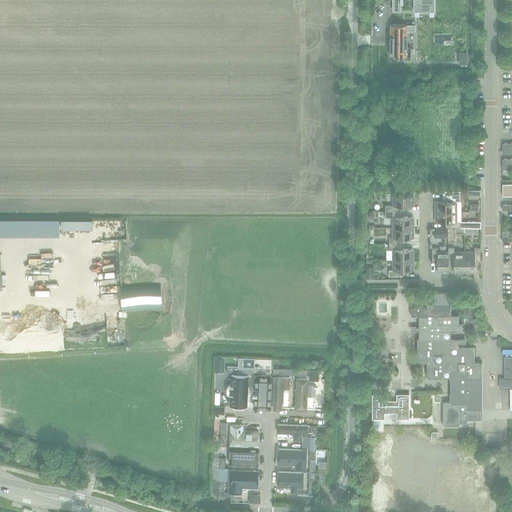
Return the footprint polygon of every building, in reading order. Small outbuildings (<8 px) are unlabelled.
[(400,0),(392,0),(392,10),(400,10),(400,0)] [(422,28),(422,24),(390,24),(390,55),(406,55),(410,55),(410,46),(406,46),(407,28),(422,28)] [(435,211),(456,211),(456,201),(460,201),(460,195),(460,190),(442,190),(442,200),(435,200),(435,211)] [(385,205),(385,211),(402,211),(402,205),(413,205),(413,194),(393,194),(393,205),(385,205)] [(402,216),(402,211),(385,211),(385,217),(393,217),(393,227),(413,227),(413,216),(402,216)] [(456,211),(435,211),(435,221),(446,222),(446,227),(460,227),(460,221),(456,221),(456,211)] [(389,243),(402,243),(402,237),(413,237),(413,227),(393,227),(393,237),(389,237),(389,243)] [(393,259),(413,259),(413,249),(402,249),(402,243),(389,243),(389,249),(393,249),(393,259)] [(448,251),(438,251),(438,247),(431,247),(431,261),(437,261),(437,272),(448,272),(448,261),(448,251)] [(464,272),(464,251),(454,251),(454,247),(448,247),(448,251),(448,261),(454,261),(454,272),(464,272)] [(464,251),(464,272),(475,272),(475,261),(480,261),(480,247),(474,247),(474,251),(464,251)] [(413,259),(393,259),(393,269),(389,269),(389,276),(402,276),(402,270),(413,270),(413,259)] [(450,315),(450,292),(434,292),(434,303),(426,303),(426,307),(411,307),(411,315),(419,315),(419,338),(417,338),(417,354),(411,354),(411,362),(426,362),(426,378),(450,378),(450,401),(443,401),(443,425),(459,425),(459,419),(482,419),(482,361),(474,361),(474,346),(458,346),(458,342),(455,342),(455,338),(450,338),(450,331),(462,331),(462,322),(458,322),(458,315),(450,315)] [(267,377),(253,376),(252,406),(267,407),(267,377)] [(283,376),(275,376),(275,407),(282,408),(283,376)] [(307,379),(298,378),(297,407),(307,407),(307,379)] [(232,425),(231,443),(260,444),(260,432),(244,432),(244,425),(232,425)] [(307,450),(280,449),(279,462),(298,463),(298,468),(306,468),(307,450)] [(258,459),(232,458),(232,466),(258,467),(258,459)] [(258,471),(231,470),(230,491),(243,492),(243,486),(258,487),(258,471)] [(304,473),(280,472),(279,484),(304,485),(304,473)]
